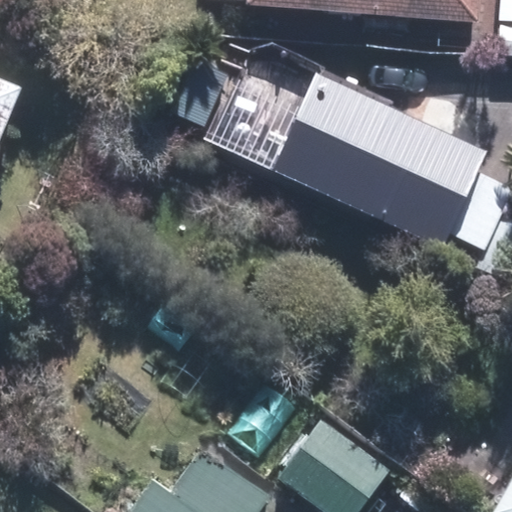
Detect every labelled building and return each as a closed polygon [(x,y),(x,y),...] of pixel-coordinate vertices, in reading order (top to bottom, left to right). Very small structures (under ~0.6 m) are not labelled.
[(247,0),(247,14),(474,29),(475,0),(247,0)] [(313,84),(270,181),(439,255),(447,238),(479,252),(505,193),(472,179),(482,158),(313,84)] [(0,142),(17,106),(0,98),(0,142)] [(320,429),(279,483),(316,511),(359,511),(385,479),(320,429)] [(158,486),(137,511),(259,511),(268,501),(204,453),(170,496),(158,486)] [(511,511),(511,483),(495,511),(511,511)]
